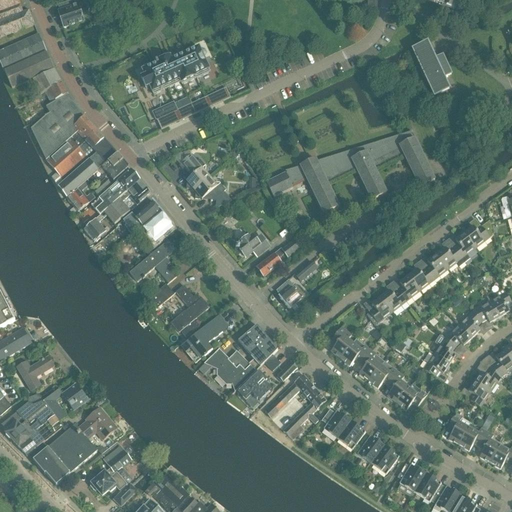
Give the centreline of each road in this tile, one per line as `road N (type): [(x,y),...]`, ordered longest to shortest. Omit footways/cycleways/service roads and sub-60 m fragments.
road 1 (residential): [(129,155),(368,42),(384,0)]
road 2 (residential): [(292,342),(511,176)]
road 3 (residential): [(129,155),(292,342)]
road 4 (residential): [(292,342),(415,442)]
road 5 (residential): [(415,442),(480,353),(511,330)]
road 6 (residential): [(506,86),(395,0)]
road 7 (residential): [(175,0),(137,46),(68,71)]
